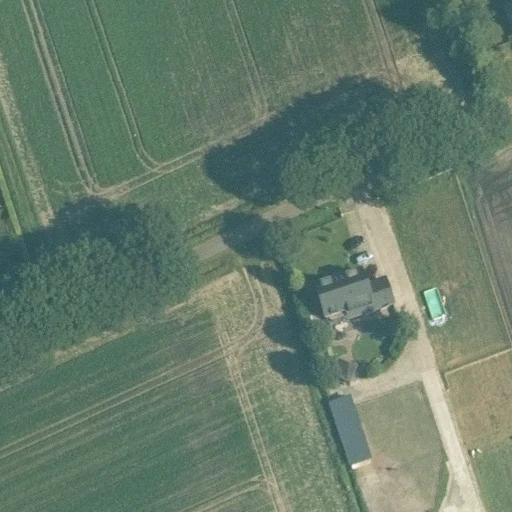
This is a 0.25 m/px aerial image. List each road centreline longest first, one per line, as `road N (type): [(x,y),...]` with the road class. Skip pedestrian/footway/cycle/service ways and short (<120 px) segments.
road 1 (unclassified): [(0,343),(511,108)]
road 2 (unknown): [(360,177),(447,418),(465,504)]
